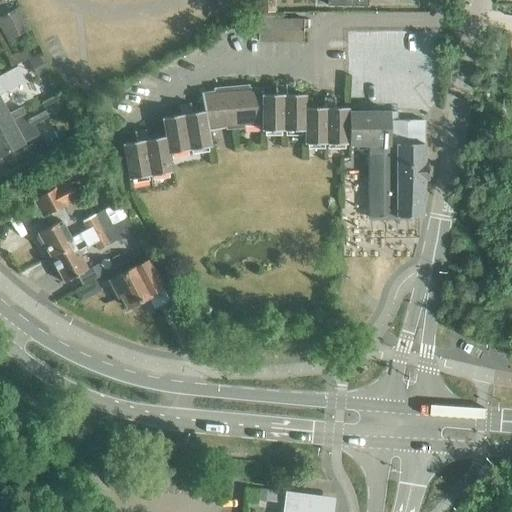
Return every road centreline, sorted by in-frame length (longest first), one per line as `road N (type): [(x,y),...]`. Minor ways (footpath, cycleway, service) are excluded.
road 1 (tertiary): [(389,407),(129,379),(61,350),(0,305)]
road 2 (tertiary): [(0,338),(63,387),(100,403),(384,439)]
road 3 (unknown): [(466,75),(313,64),(203,73),(108,135)]
road 4 (residential): [(440,219),(480,0)]
road 5 (unclassified): [(434,264),(406,332),(389,407)]
road 6 (unclassified): [(419,410),(434,264)]
